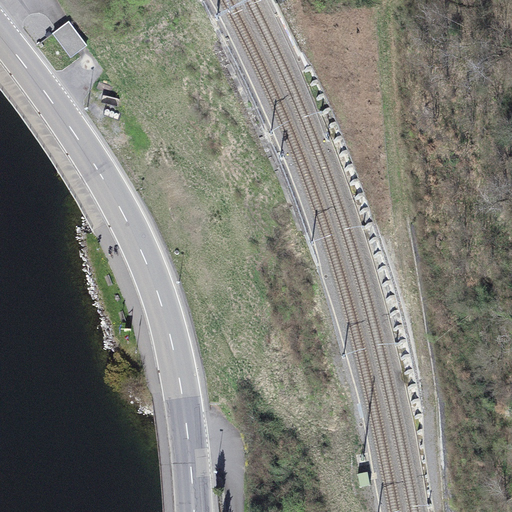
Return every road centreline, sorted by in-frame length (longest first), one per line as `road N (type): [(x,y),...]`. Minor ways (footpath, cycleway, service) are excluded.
road 1 (primary): [(194,511),(180,384),(138,247),(103,180),(0,35)]
road 2 (track): [(441,511),(431,382),(399,211),(383,0)]
